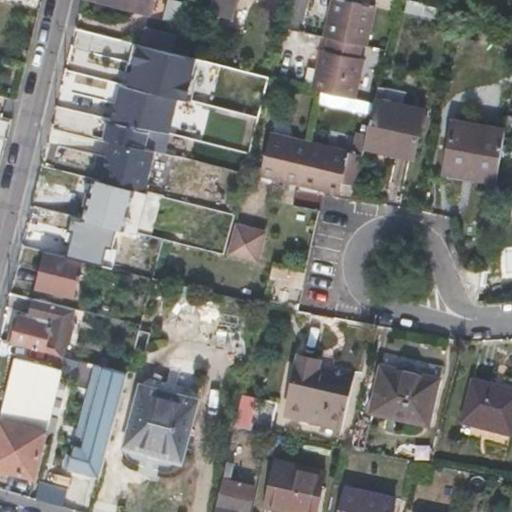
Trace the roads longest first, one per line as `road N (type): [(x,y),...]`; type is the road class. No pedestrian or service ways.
road 1 (residential): [(470,321),(377,304),(358,293),(352,251),(369,229),(412,223),(436,242)]
road 2 (residential): [(0,240),(58,0)]
